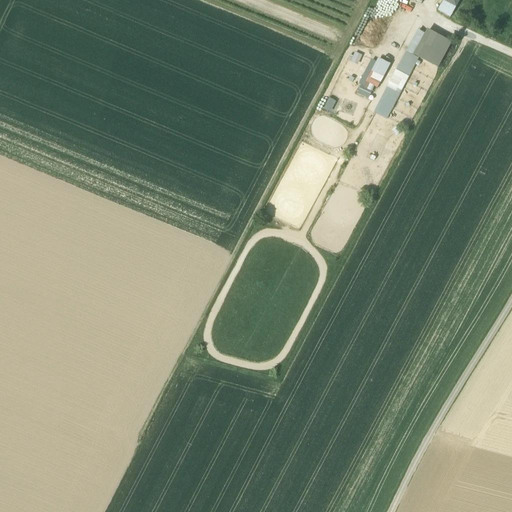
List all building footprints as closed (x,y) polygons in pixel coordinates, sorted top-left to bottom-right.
[(460,0),(440,0),(444,2),(456,8),(460,0)] [(450,18),(456,8),(444,2),(438,12),(450,18)] [(406,53),(407,54),(413,56),(424,35),(418,31),(406,53)] [(419,59),(438,68),(451,45),(427,33),(414,56),(419,59)] [(362,56),(355,53),(350,63),(358,66),(362,56)] [(419,59),(413,56),(407,54),(375,114),(387,120),(394,108),(419,59)] [(377,63),(376,64),(387,70),(390,64),(379,59),(377,63)] [(361,86),(364,88),(366,83),(376,64),(377,63),(371,60),(358,85),(361,86)] [(374,87),(377,88),(387,70),(376,64),(366,83),(374,87)] [(374,87),(366,83),(364,88),(372,92),(374,87)] [(364,88),(361,86),(358,94),(369,99),(372,92),(364,88)] [(336,102),(329,99),(323,110),(331,114),(336,102)]
